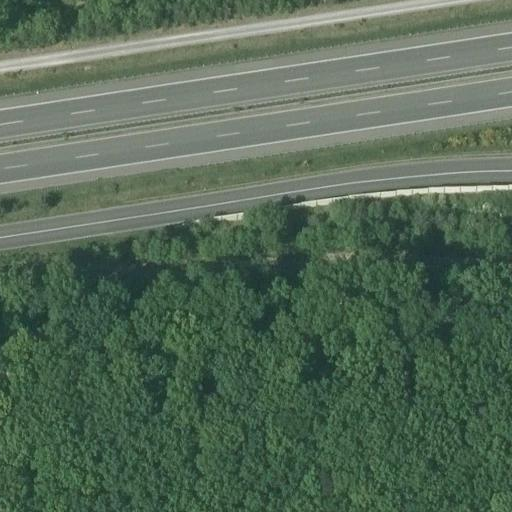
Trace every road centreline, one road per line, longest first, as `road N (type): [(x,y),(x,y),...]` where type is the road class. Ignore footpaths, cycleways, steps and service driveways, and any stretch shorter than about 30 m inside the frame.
road 1 (motorway): [(511,49),(0,127)]
road 2 (motorway): [(0,171),(511,94)]
road 3 (tertiary): [(0,239),(369,185),(511,178)]
road 4 (track): [(466,0),(0,69)]
